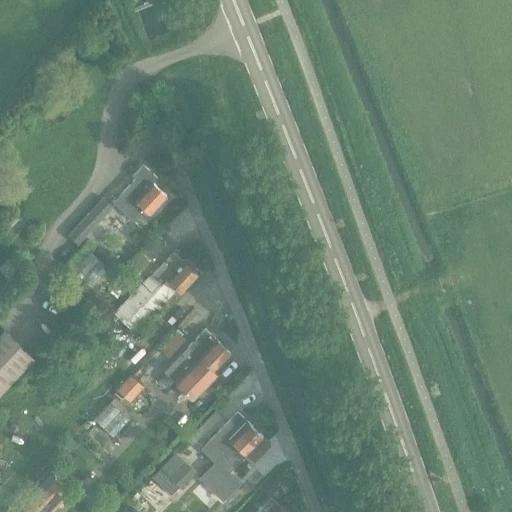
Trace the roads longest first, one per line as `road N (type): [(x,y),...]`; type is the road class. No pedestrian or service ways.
road 1 (secondary): [(427,511),(237,0)]
road 2 (residential): [(178,180),(315,511)]
